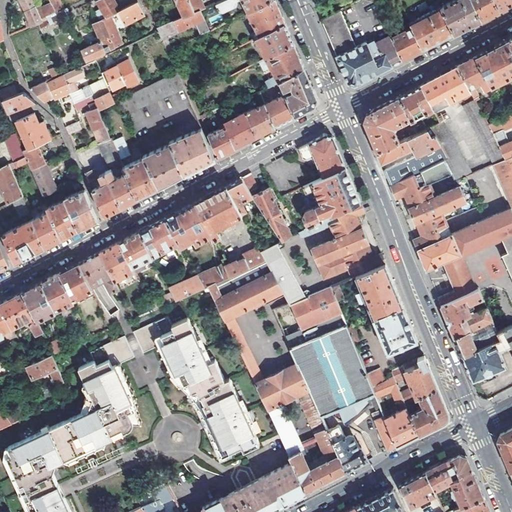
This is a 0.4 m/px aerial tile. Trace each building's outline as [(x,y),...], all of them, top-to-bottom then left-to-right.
[(32,0),(21,0),(27,8),(32,18),(28,20),(30,26),(35,23),(42,20),(37,10),(32,0)] [(49,0),(51,4),(56,13),(64,9),(59,0),(49,0)] [(95,13),(99,20),(101,19),(108,16),(119,11),(113,0),(97,0),(101,8),(95,13)] [(138,1),(137,0),(123,0),(118,3),(122,9),(138,1)] [(176,0),(184,16),(194,11),(189,0),(176,0)] [(189,0),(194,11),(200,9),(202,8),(198,0),(189,0)] [(219,0),(217,1),(220,7),(224,8),(238,2),(238,0),(245,0),(250,10),(269,0),(219,0)] [(269,0),(250,10),(248,11),(260,36),(286,23),(283,18),(276,0),(269,0)] [(481,19),(472,0),(452,0),(441,6),(454,33),(478,21),(481,19)] [(487,17),(499,10),(494,0),(472,0),(481,19),(487,17)] [(511,0),(494,0),(499,10),(511,3),(511,0)] [(122,9),(119,11),(125,24),(144,13),(138,1),(122,9)] [(42,20),(35,23),(40,34),(69,20),(67,16),(64,9),(56,13),(51,4),(37,10),(42,20)] [(454,33),(441,6),(410,22),(412,26),(423,50),(428,47),(454,33)] [(68,8),(64,9),(67,16),(73,13),(72,11),(69,12),(68,8)] [(402,60),(391,37),(390,35),(369,46),(366,41),(356,46),(340,8),(321,18),(342,70),(348,82),(355,85),(389,67),(402,60)] [(201,34),(209,30),(200,9),(194,11),(184,16),(157,28),(158,31),(161,38),(195,22),(201,34)] [(220,18),(219,12),(209,14),(210,21),(220,18)] [(108,16),(101,19),(114,48),(122,44),(108,16)] [(100,40),(81,49),(87,61),(114,48),(101,19),(99,20),(92,23),(100,40)] [(257,38),(265,58),(294,43),(292,39),(286,23),(260,36),(257,38)] [(423,50),(412,26),(404,30),(402,27),(396,30),(398,34),(391,37),(402,60),(413,55),(423,50)] [(511,75),(511,54),(505,41),(481,53),(476,56),(492,86),(511,75)] [(273,85),(280,81),(305,69),(299,55),(294,43),(265,58),(260,61),(264,70),(271,66),(276,76),(266,81),(269,87),(273,85)] [(492,86),(476,56),(465,61),(456,66),(470,91),(473,98),(478,95),(474,87),(480,84),(484,92),(492,88),(492,86)] [(106,77),(104,78),(107,83),(109,82),(112,89),(125,83),(125,82),(131,79),(124,63),(118,66),(117,65),(104,71),(106,77)] [(50,69),(54,77),(55,76),(60,73),(56,65),(50,69)] [(470,91),(456,66),(439,75),(432,78),(420,85),(432,109),(439,123),(431,127),(447,157),(444,159),(451,174),(455,181),(465,176),(470,174),(468,171),(443,122),(449,118),(444,110),(438,113),(436,109),(470,91)] [(81,67),(64,75),(70,91),(75,104),(93,96),(92,92),(81,97),(73,81),(85,76),(81,67)] [(286,95),(295,117),(315,107),(318,99),(308,75),(305,69),(280,81),(285,92),(291,88),(293,92),(286,95)] [(147,86),(153,102),(184,88),(176,71),(153,83),(147,86)] [(52,97),(53,99),(70,91),(64,75),(56,79),(46,83),(52,97)] [(54,77),(30,88),(44,102),(52,97),(46,83),(56,79),(55,76),(54,77)] [(89,86),(92,92),(93,96),(99,110),(114,103),(111,96),(104,79),(89,86)] [(281,95),(265,104),(275,127),(286,122),(295,117),(286,95),(285,92),(280,81),(273,85),(275,89),(279,90),(281,95)] [(432,109),(420,85),(416,87),(398,96),(409,118),(410,121),(432,109)] [(147,86),(121,99),(118,101),(125,115),(153,102),(147,86)] [(11,87),(4,90),(7,98),(14,95),(11,87)] [(7,98),(2,101),(7,112),(33,100),(23,91),(14,95),(7,98)] [(118,93),(111,96),(114,103),(118,101),(121,99),(118,93)] [(111,138),(99,110),(93,96),(75,104),(72,105),(75,110),(84,106),(86,111),(84,112),(89,123),(98,143),(111,138)] [(409,118),(398,96),(366,113),(365,116),(363,120),(376,151),(399,141),(394,129),(395,127),(397,125),(409,118)] [(482,115),(474,100),(462,106),(493,164),(505,159),(487,125),(482,115)] [(275,127),(265,104),(246,112),(257,137),(271,129),(275,127)] [(490,111),(482,115),(487,125),(496,121),(490,111)] [(246,112),(225,122),(237,147),(253,139),(257,137),(246,112)] [(17,121),(29,149),(38,144),(51,139),(42,121),(38,123),(34,113),(17,121)] [(501,131),(511,125),(511,113),(508,116),(496,121),(487,125),(505,159),(511,155),(511,141),(508,143),(501,131)] [(78,117),(63,123),(65,127),(79,121),(78,117)] [(221,127),(209,134),(219,156),(233,149),(237,147),(225,122),(223,118),(218,121),(221,127)] [(407,128),(411,136),(417,133),(413,125),(407,128)] [(214,159),(201,127),(170,142),(171,144),(184,174),(209,161),(214,159)] [(399,141),(376,151),(380,159),(381,162),(413,148),(416,154),(384,169),(391,185),(413,174),(444,159),(447,157),(431,127),(417,133),(411,136),(399,141)] [(322,177),(345,166),(338,149),(333,136),(326,134),(298,148),(303,158),(307,160),(311,158),(314,164),(316,163),(322,177)] [(122,137),(112,141),(120,160),(130,156),(122,137)] [(109,167),(110,167),(122,164),(120,160),(112,141),(111,138),(98,143),(109,167)] [(23,152),(25,156),(28,163),(31,169),(45,163),(38,144),(29,149),(23,152)] [(143,157),(144,157),(157,188),(179,177),(184,174),(171,144),(143,157)] [(9,165),(12,171),(28,163),(25,156),(9,164),(9,165)] [(123,167),(126,174),(137,198),(153,190),(157,188),(144,157),(123,167)] [(45,163),(31,169),(42,197),(57,190),(45,163)] [(9,165),(0,168),(0,186),(7,204),(13,201),(23,196),(12,171),(9,165)] [(322,177),(303,187),(305,193),(315,189),(321,204),(304,211),(303,215),(308,227),(360,201),(357,194),(345,166),(322,177)] [(484,168),(470,174),(465,176),(468,183),(486,175),(484,168)] [(94,179),(99,176),(99,175),(96,170),(94,169),(85,173),(88,182),(94,179)] [(111,169),(105,172),(121,207),(125,205),(137,198),(126,174),(118,178),(114,176),(111,169)] [(103,185),(92,190),(103,214),(105,215),(117,209),(121,207),(105,172),(99,176),(103,185)] [(250,173),(241,178),(250,191),(256,188),(256,185),(250,173)] [(511,173),(500,179),(511,203),(511,202),(511,173)] [(437,230),(447,226),(441,211),(465,201),(459,186),(435,197),(429,183),(419,188),(413,174),(391,185),(393,192),(396,197),(404,194),(409,208),(408,208),(414,223),(416,222),(421,235),(413,239),(421,259),(425,269),(442,262),(454,290),(437,297),(439,301),(440,304),(477,288),(462,253),(504,236),(509,250),(503,253),(511,273),(511,207),(484,219),(441,238),(437,230)] [(230,183),(227,185),(242,213),(247,211),(242,203),(253,197),(253,196),(250,191),(241,178),(230,183)] [(94,179),(88,182),(91,187),(97,184),(94,179)] [(223,187),(196,201),(213,235),(224,255),(231,252),(217,226),(230,220),(230,221),(237,218),(236,217),(242,214),(242,213),(227,185),(223,187)] [(253,196),(253,197),(282,240),(291,236),(270,187),(253,196)] [(65,197),(65,198),(78,229),(83,226),(97,218),(84,188),(65,197)] [(23,196),(13,201),(19,215),(29,210),(23,196)] [(47,207),(48,211),(60,238),(75,230),(78,229),(65,198),(47,207)] [(165,218),(180,244),(181,247),(193,241),(195,245),(213,235),(196,201),(192,203),(165,218)] [(300,231),(298,232),(300,238),(329,225),(335,238),(312,249),(324,278),(358,263),(361,273),(386,263),(384,258),(381,253),(373,256),(367,244),(368,243),(361,227),(361,228),(355,215),(364,211),(360,201),(308,227),(300,231)] [(48,211),(32,219),(44,247),(47,245),(60,238),(48,211)] [(480,211),(447,226),(437,230),(441,238),(484,219),(480,211)] [(161,220),(140,231),(152,256),(152,258),(180,244),(165,218),(161,220)] [(2,235),(14,262),(38,249),(44,247),(32,219),(2,235)] [(136,232),(120,241),(134,271),(135,273),(144,269),(141,261),(152,256),(140,231),(136,232)] [(117,243),(100,251),(114,282),(134,271),(120,241),(117,243)] [(0,269),(9,265),(0,243),(0,269)] [(267,259),(284,291),(290,302),(290,303),(305,296),(277,243),(262,250),(267,259)] [(231,275),(267,259),(262,250),(260,246),(243,254),(245,258),(238,261),(237,260),(225,265),(231,275)] [(94,255),(79,262),(92,289),(102,284),(107,293),(117,289),(114,282),(100,251),(97,253),(94,255)] [(284,291),(267,259),(231,275),(208,285),(224,319),(232,315),(284,291)] [(76,264),(60,272),(73,300),(92,290),(92,289),(79,262),(76,264)] [(208,285),(231,275),(225,265),(224,263),(197,274),(197,275),(204,287),(208,285)] [(361,273),(355,276),(372,317),(403,304),(395,285),(386,263),(361,273)] [(57,274),(42,282),(55,311),(74,302),(73,300),(60,272),(57,274)] [(173,301),(204,287),(197,275),(167,289),(169,293),(173,301)] [(38,283),(23,291),(36,317),(38,320),(56,311),(55,311),(42,282),(38,283)] [(337,283),(331,286),(337,301),(344,298),(337,283)] [(305,296),(290,303),(301,328),(341,311),(337,301),(331,286),(305,296)] [(477,288),(440,304),(448,323),(454,337),(466,332),(460,319),(474,312),(473,309),(469,311),(464,298),(467,296),(470,302),(482,297),(479,288),(477,288)] [(5,301),(1,303),(13,329),(30,320),(36,317),(23,291),(5,301)] [(169,293),(149,303),(152,310),(173,301),(169,293)] [(274,310),(291,348),(346,324),(341,311),(301,328),(290,303),(290,302),(274,310)] [(0,303),(0,338),(3,337),(5,341),(16,336),(13,329),(1,303),(0,303)] [(403,304),(372,317),(387,353),(418,340),(405,310),(403,304)] [(466,332),(454,337),(460,351),(461,355),(500,338),(497,331),(486,306),(474,312),(460,319),(466,332)] [(232,315),(224,319),(255,383),(262,379),(232,315)] [(38,320),(36,317),(30,320),(32,324),(31,324),(31,326),(37,336),(41,334),(44,333),(38,320)] [(136,332),(139,339),(143,348),(145,352),(156,347),(161,345),(166,355),(172,368),(175,375),(179,374),(184,385),(187,383),(192,393),(197,390),(209,414),(215,428),(227,453),(243,445),(245,450),(261,442),(230,376),(226,379),(216,358),(208,362),(187,317),(171,325),(168,317),(136,332)] [(372,387),(359,354),(350,334),(348,327),(346,324),(291,348),(298,364),(309,390),(321,416),(328,412),(337,408),(346,424),(370,403),(369,402),(373,400),(379,417),(374,419),(387,451),(397,446),(385,418),(377,397),(372,387)] [(353,325),(348,327),(350,334),(356,332),(353,325)] [(500,338),(461,355),(472,381),(506,367),(499,351),(511,344),(511,343),(504,328),(497,331),(500,338)] [(72,346),(90,337),(87,330),(68,338),(72,346)] [(137,358),(134,352),(130,344),(127,337),(93,352),(97,360),(81,368),(88,384),(95,398),(90,411),(84,413),(53,427),(66,457),(83,450),(84,452),(104,442),(114,438),(125,433),(129,431),(131,430),(133,428),(134,426),(134,425),(134,423),(130,414),(133,412),(130,405),(134,403),(117,367),(123,364),(137,358)] [(61,338),(49,343),(55,353),(66,348),(61,338)] [(130,344),(134,352),(143,348),(139,339),(130,344)] [(161,345),(156,347),(161,358),(166,355),(161,345)] [(365,351),(359,354),(372,387),(385,381),(379,368),(374,370),(365,351)] [(30,365),(27,366),(33,378),(49,370),(56,385),(65,382),(52,354),(30,365)] [(394,377),(396,382),(408,376),(413,388),(401,393),(405,403),(419,396),(437,387),(427,362),(424,355),(393,369),(391,372),(394,377)] [(137,398),(123,364),(117,367),(134,403),(130,405),(133,412),(130,414),(134,423),(134,425),(141,425),(137,398)] [(309,390),(298,364),(262,379),(255,383),(267,409),(275,406),(282,402),(298,395),(303,393),(306,400),(301,402),(323,453),(313,457),(314,459),(311,460),(311,461),(324,455),(326,460),(338,455),(327,431),(321,416),(309,390)] [(175,375),(172,368),(168,371),(171,378),(175,382),(182,389),(188,396),(195,404),(199,410),(204,416),(209,414),(197,390),(192,393),(187,383),(184,385),(179,374),(175,375)] [(402,409),(385,418),(397,446),(400,444),(419,434),(410,414),(405,403),(401,393),(396,382),(394,377),(385,381),(372,387),(377,397),(391,390),(397,403),(399,402),(402,409)] [(95,398),(88,384),(85,386),(90,397),(86,408),(83,410),(84,413),(90,411),(95,398)] [(410,414),(419,434),(423,433),(444,422),(447,411),(437,387),(419,396),(424,406),(410,414)] [(298,395),(301,402),(306,400),(303,393),(298,395)] [(282,402),(275,406),(296,452),(300,450),(303,448),(282,402)] [(275,406),(267,409),(289,455),(296,452),(275,406)] [(11,410),(4,414),(11,424),(17,421),(11,410)] [(339,424),(327,431),(338,455),(346,472),(368,460),(361,446),(359,448),(356,443),(352,433),(345,436),(339,424)] [(508,466),(510,471),(511,470),(511,426),(499,433),(498,436),(497,439),(508,466)] [(43,431),(8,447),(11,454),(7,455),(32,511),(71,511),(54,473),(57,463),(66,459),(65,458),(66,457),(53,427),(50,428),(43,431)] [(221,456),(227,453),(215,428),(210,431),(221,456)] [(363,440),(356,443),(359,448),(361,446),(368,460),(370,460),(372,458),(363,440)] [(106,447),(104,442),(84,452),(83,450),(66,457),(69,463),(106,447)] [(11,454),(8,447),(5,448),(3,456),(27,511),(32,511),(7,455),(11,454)] [(326,460),(324,455),(311,461),(312,463),(309,464),(307,466),(300,450),(296,452),(289,455),(292,462),(307,492),(311,490),(343,473),(346,472),(338,455),(326,460)] [(453,482),(452,482),(454,487),(451,488),(453,492),(455,491),(462,507),(484,497),(472,468),(466,455),(463,454),(460,452),(451,457),(457,470),(460,478),(453,482)] [(425,471),(434,491),(452,482),(453,482),(450,473),(457,470),(451,457),(448,459),(437,464),(425,471)] [(201,510),(198,511),(267,511),(301,495),(307,492),(292,462),(200,508),(201,510)] [(460,478),(457,470),(450,473),(453,482),(460,478)] [(434,491),(425,471),(402,482),(399,484),(410,507),(436,494),(434,491)] [(359,504),(362,511),(405,511),(394,486),(391,488),(369,499),(359,504)] [(156,487),(146,492),(147,496),(160,494),(156,487)] [(449,511),(490,511),(486,501),(484,497),(462,507),(449,511)] [(158,511),(153,502),(141,507),(143,511),(158,511)]
